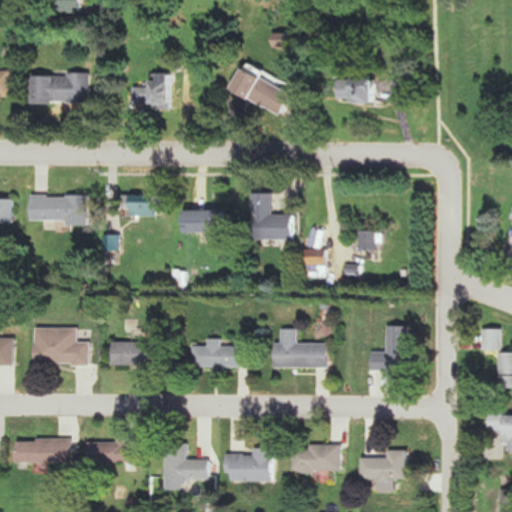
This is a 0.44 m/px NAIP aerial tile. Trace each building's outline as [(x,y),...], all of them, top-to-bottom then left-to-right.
[(91,10),(90,0),(57,0),(58,10),(91,10)] [(0,100),(18,101),(18,69),(0,68),(0,100)] [(289,115),(300,93),(249,70),(239,92),(289,115)] [(159,86),(140,86),(140,107),(180,106),(180,73),(159,73),(159,86)] [(40,75),(40,104),(96,104),(96,75),(40,75)] [(383,78),(344,78),(344,103),(383,103),(383,78)] [(259,239),(301,240),(301,214),(279,214),(279,193),(259,193),(259,239)] [(168,195),(132,195),(132,208),(139,208),(139,216),(168,216),(168,195)] [(39,222),(95,222),(95,196),(39,196),(39,222)] [(0,222),(22,223),(22,198),(0,198),(0,222)] [(194,235),(232,235),(231,210),(194,210),(194,235)] [(363,230),(363,251),(387,251),(387,230),(363,230)] [(333,249),(311,249),(311,278),(333,278),(333,249)] [(96,342),(84,342),(84,328),(42,328),(42,365),(96,365),(96,342)] [(376,372),(415,372),(415,329),(394,328),(394,351),(376,351),(376,372)] [(335,368),(335,343),(304,343),(304,329),(287,329),(287,343),(281,343),(281,368),(335,368)] [(511,329),(490,329),(490,352),(511,352),(511,329)] [(0,363),(21,363),(21,338),(0,337),(0,363)] [(227,346),(227,340),(215,340),(215,346),(199,346),(199,368),(254,368),(254,346),(227,346)] [(120,342),(120,366),(173,366),(173,342),(120,342)] [(511,413),(494,413),(493,432),(509,432),(509,445),(511,445),(511,413)] [(80,464),(80,440),(26,439),(25,462),(80,464)] [(95,442),(95,462),(141,462),(141,442),(95,442)] [(217,479),(217,460),(193,460),(193,444),(172,444),(172,479),(217,479)] [(300,472),(347,473),(348,446),(300,445),(300,472)] [(281,449),(259,449),(259,455),(232,455),(232,482),(281,482),(281,449)] [(393,459),(366,459),(366,482),(413,482),(413,452),(393,452),(393,459)]
